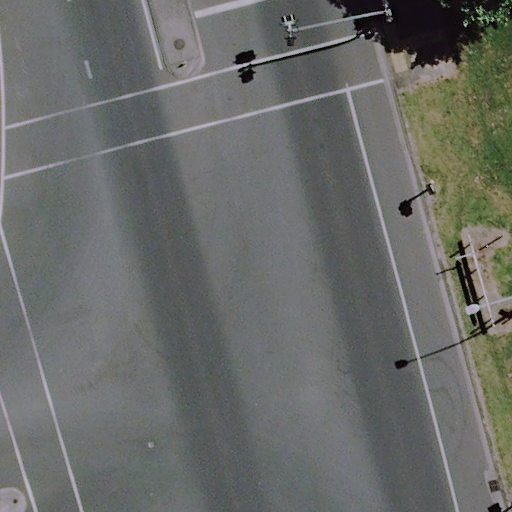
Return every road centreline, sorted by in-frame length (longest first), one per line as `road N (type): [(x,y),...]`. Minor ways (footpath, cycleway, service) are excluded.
road 1 (secondary): [(293,394),(175,0)]
road 2 (unclassified): [(293,394),(0,490)]
road 3 (secondary): [(324,511),(293,394)]
